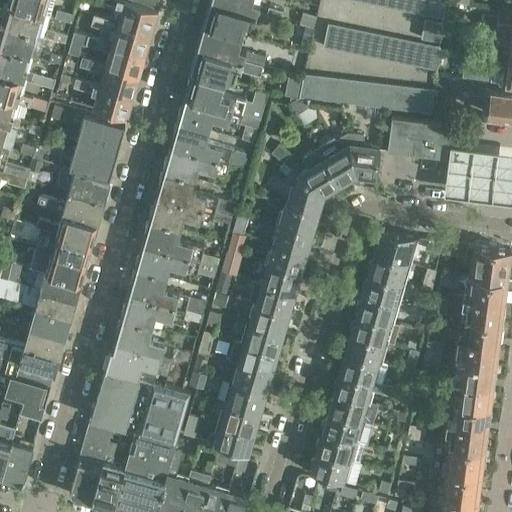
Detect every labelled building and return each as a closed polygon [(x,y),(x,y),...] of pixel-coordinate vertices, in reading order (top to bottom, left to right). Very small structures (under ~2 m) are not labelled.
[(4,13),(1,21),(35,31),(39,33),(40,29),(46,31),(51,13),(41,10),(7,0),(7,3),(3,2),(0,12),(4,13)] [(7,0),(41,10),(51,13),(54,0),(7,0)] [(121,7),(117,19),(153,29),(159,7),(158,7),(132,0),(98,0),(121,7)] [(210,18),(208,22),(243,32),(247,18),(254,20),(257,10),(219,0),(214,0),(213,4),(209,5),(206,14),(210,18)] [(219,0),(257,10),(259,2),(252,0),(251,0),(219,0)] [(403,8),(405,0),(394,0),(393,6),(403,8)] [(413,10),(415,0),(405,0),(403,8),(413,10)] [(424,12),(426,1),(426,0),(415,0),(413,10),(424,12)] [(430,14),(433,2),(426,1),(424,12),(430,14)] [(437,15),(439,3),(436,3),(433,2),(430,14),(437,15)] [(444,16),(445,5),(439,3),(437,15),(444,16)] [(267,13),(280,17),(283,8),(269,5),(267,13)] [(55,16),(72,20),(74,12),(57,7),(55,16)] [(296,21),(313,26),(317,14),(299,9),(296,21)] [(147,50),(153,29),(117,19),(94,12),(92,21),(103,25),(100,36),(111,39),(147,50)] [(435,26),(436,20),(425,17),(424,23),(435,26)] [(477,18),(476,27),(511,32),(511,19),(509,21),(477,18)] [(443,22),(443,21),(436,20),(435,26),(435,29),(442,30),(443,22)] [(1,21),(0,24),(0,44),(29,53),(30,54),(33,55),(38,56),(44,35),(39,33),(35,31),(1,21)] [(203,41),(201,45),(243,57),(263,64),(265,54),(246,49),(238,47),(243,32),(208,22),(207,27),(202,29),(200,37),(203,41)] [(336,32),(338,24),(328,22),(326,30),(336,32)] [(442,30),(441,35),(446,35),(453,35),(453,23),(443,22),(442,30)] [(435,29),(435,26),(424,23),(422,30),(434,32),(435,29)] [(344,49),(348,26),(338,24),(336,32),(334,39),(333,47),(344,49)] [(297,45),(309,48),(312,29),(302,26),(297,45)] [(353,51),(358,28),(348,26),(344,49),(353,51)] [(46,34),(65,40),(67,32),(48,27),(46,34)] [(511,32),(476,27),(475,38),(505,42),(509,46),(508,56),(511,57),(511,32)] [(364,53),(369,30),(358,28),(353,51),(364,53)] [(441,35),(442,30),(435,29),(434,32),(432,39),(441,40),(441,35)] [(334,39),(336,32),(326,30),(325,37),(334,39)] [(374,55),(379,32),(369,30),(364,53),(374,55)] [(432,39),(434,32),(422,30),(421,36),(432,39)] [(108,49),(105,60),(141,71),(147,50),(111,39),(100,36),(88,32),(86,42),(108,49)] [(385,57),(389,34),(379,32),(374,55),(385,57)] [(395,60),(400,36),(389,34),(385,57),(395,60)] [(406,62),(411,39),(400,36),(395,60),(406,62)] [(333,47),(334,39),(325,37),(323,45),(333,47)] [(416,64),(418,52),(421,41),(411,39),(406,62),(416,64)] [(425,53),(428,42),(421,41),(418,52),(425,53)] [(431,55),(433,43),(428,42),(425,53),(431,55)] [(439,56),(440,47),(440,45),(433,43),(431,55),(439,56)] [(0,69),(27,78),(53,85),(55,77),(30,70),(29,69),(33,55),(30,54),(29,53),(0,44),(0,69)] [(191,68),(192,69),(234,80),(238,66),(241,67),(260,73),(263,64),(243,57),(201,45),(200,50),(195,52),(191,68)] [(452,49),(440,47),(438,61),(450,62),(452,49)] [(423,65),(425,53),(418,52),(416,64),(423,65)] [(50,59),(59,62),(61,56),(52,53),(50,59)] [(429,66),(431,55),(425,53),(423,65),(429,66)] [(102,71),(99,82),(134,93),(141,71),(105,60),(105,61),(82,55),(79,64),(102,71)] [(437,68),(438,61),(439,56),(431,55),(429,66),(437,68)] [(469,76),(490,79),(511,81),(511,57),(508,56),(506,70),(491,68),(470,67),(469,76)] [(0,69),(0,94),(17,100),(17,101),(20,102),(46,109),(48,100),(22,92),(27,78),(0,69)] [(189,83),(186,95),(232,108),(236,95),(230,93),(233,83),(234,80),(192,69),(193,69),(192,72),(189,73),(187,80),(189,83)] [(299,95),(303,75),(289,70),(285,93),(290,94),(299,95)] [(312,97),(315,73),(304,72),(303,75),(299,95),(309,96),(312,97)] [(323,98),(326,75),(315,73),(312,97),(323,98)] [(333,99),(336,76),(326,75),(323,98),(333,99)] [(96,92),(92,104),(128,115),(134,93),(99,82),(99,83),(76,76),(73,85),(96,92)] [(344,101),(347,77),(336,76),(333,99),(344,101)] [(355,102),(358,78),(347,77),(344,101),(355,102)] [(366,103),(369,80),(358,78),(355,102),(366,103)] [(377,105),(380,81),(369,80),(366,103),(377,105)] [(388,106),(391,82),(380,81),(377,105),(388,106)] [(398,107),(401,84),(391,82),(388,106),(389,106),(398,107)] [(410,109),(413,85),(401,84),(398,107),(410,109)] [(483,96),(482,111),(511,114),(511,87),(490,84),(490,85),(479,84),(477,94),(483,96)] [(421,110),(423,86),(413,85),(410,109),(421,110)] [(431,111),(435,88),(423,86),(421,110),(431,111)] [(0,94),(0,121),(7,123),(10,124),(18,126),(20,117),(16,116),(20,102),(17,101),(17,100),(0,94)] [(299,95),(290,94),(288,99),(297,112),(306,107),(309,101),(309,96),(299,95)] [(179,117),(178,119),(209,128),(213,116),(228,120),(238,123),(239,120),(243,122),(239,136),(250,139),(255,119),(257,115),(243,111),(241,110),(232,108),(186,95),(183,105),(180,106),(177,114),(179,117)] [(61,104),(53,102),(51,112),(58,115),(61,104)] [(85,111),(80,126),(120,138),(126,119),(121,118),(120,121),(85,111)] [(470,124),(391,113),(387,147),(436,153),(435,163),(445,165),(447,155),(449,155),(467,142),(469,130),(470,124)] [(175,132),(171,143),(218,157),(242,164),(246,150),(221,143),(206,139),(209,128),(178,119),(178,120),(175,122),(173,129),(175,132)] [(0,121),(0,143),(9,146),(11,139),(3,137),(7,123),(0,121)] [(56,124),(48,122),(44,137),(51,139),(56,124)] [(29,129),(39,131),(41,125),(31,123),(29,129)] [(80,126),(75,146),(114,157),(120,138),(80,126)] [(259,127),(255,139),(260,143),(268,133),(259,127)] [(51,139),(44,137),(40,149),(48,152),(51,139)] [(264,147),(270,151),(285,162),(292,153),(272,137),(264,147)] [(349,139),(323,155),(340,183),(348,178),(349,176),(355,172),(349,139)] [(381,143),(349,139),(355,172),(362,172),(363,175),(371,176),(373,174),(375,174),(380,149),(380,147),(381,143)] [(0,166),(27,175),(28,172),(30,167),(5,160),(9,146),(0,143),(0,166)] [(21,150),(33,153),(35,146),(23,143),(21,150)] [(165,166),(164,168),(195,177),(198,165),(214,169),(233,176),(236,162),(218,157),(171,143),(169,154),(165,156),(163,163),(165,166)] [(114,157),(75,146),(69,165),(75,167),(75,166),(109,176),(114,157)] [(279,170),(285,162),(270,151),(265,159),(279,170)] [(33,155),(30,167),(28,172),(40,175),(45,158),(33,155)] [(296,170),(296,171),(323,191),(323,190),(330,187),(333,187),(340,183),(323,155),(296,170)] [(0,166),(0,177),(0,176),(7,178),(7,179),(25,184),(27,175),(0,166)] [(75,167),(69,188),(103,198),(109,176),(75,166),(75,167)] [(161,181),(157,191),(203,205),(220,210),(232,213),(236,200),(192,188),(195,177),(164,168),(164,169),(161,171),(159,178),(161,181)] [(296,171),(288,200),(318,209),(318,208),(320,206),(322,200),(321,197),(323,191),(296,171)] [(66,196),(63,210),(96,219),(103,198),(69,188),(65,187),(63,195),(66,196)] [(150,216),(181,225),(185,214),(199,218),(211,222),(217,224),(220,210),(203,205),(157,191),(154,203),(151,205),(149,213),(150,216)] [(271,205),(274,196),(261,193),(258,202),(271,205)] [(283,199),(277,220),(314,230),(316,221),(315,219),(318,209),(288,200),(285,200),(283,199)] [(1,213),(14,217),(17,208),(3,205),(1,213)] [(239,209),(233,229),(243,232),(248,212),(239,209)] [(56,231),(57,230),(90,240),(96,219),(63,210),(59,222),(39,216),(36,225),(46,228),(56,231)] [(147,230),(143,241),(189,254),(206,259),(218,262),(219,256),(202,252),(204,244),(193,241),(177,236),(181,225),(150,216),(150,218),(147,220),(145,227),(147,230)] [(277,220),(272,240),(306,250),(309,240),(312,237),(314,230),(277,220)] [(42,245),(51,248),(85,258),(90,240),(57,230),(56,231),(46,228),(42,245)] [(233,229),(228,249),(241,252),(246,233),(243,232),(233,229)] [(375,248),(374,250),(411,260),(419,234),(415,234),(380,229),(378,237),(375,240),(374,245),(375,248)] [(429,236),(426,248),(440,252),(443,238),(429,236)] [(448,239),(445,253),(457,255),(458,240),(448,239)] [(272,240),(266,260),(302,271),(304,262),(303,259),(306,250),(272,240)] [(136,264),(167,273),(170,263),(186,267),(214,274),(218,262),(206,259),(189,254),(143,241),(140,252),(137,254),(135,261),(136,264)] [(511,248),(473,242),(472,253),(469,272),(475,272),(475,274),(508,278),(511,248)] [(51,248),(46,269),(79,278),(85,258),(51,248)] [(241,252),(228,249),(225,260),(238,263),(241,252)] [(369,269),(369,270),(405,281),(411,260),(374,250),(372,259),(369,261),(368,265),(369,269)] [(11,259),(3,257),(0,267),(0,274),(6,276),(11,259)] [(266,260),(260,280),(294,290),(297,280),(300,277),(302,271),(266,260)] [(132,279),(129,290),(203,312),(207,299),(189,294),(179,291),(179,290),(163,286),(167,273),(136,264),(136,268),(133,269),(131,276),(132,279)] [(432,288),(436,268),(427,266),(421,285),(432,288)] [(46,269),(41,286),(74,296),(79,278),(46,269)] [(221,269),(216,288),(227,291),(232,272),(221,269)] [(458,271),(442,269),(439,283),(456,285),(458,271)] [(363,288),(363,290),(395,299),(400,300),(405,281),(369,270),(366,279),(363,280),(362,285),(363,288)] [(465,314),(469,315),(501,320),(501,318),(504,316),(508,278),(475,274),(475,272),(469,272),(467,283),(464,282),(460,304),(466,304),(465,314)] [(35,304),(69,313),(74,296),(41,286),(40,286),(0,274),(0,294),(2,295),(35,304)] [(260,280),(254,300),(290,310),(293,303),(291,300),(294,290),(260,280)] [(229,292),(216,289),(213,300),(226,304),(229,292)] [(122,314),(122,315),(153,324),(156,312),(172,317),(182,320),(183,315),(201,321),(203,312),(129,290),(126,302),(123,303),(121,311),(122,314)] [(357,309),(357,310),(394,320),(400,300),(395,299),(363,290),(360,297),(357,299),(355,305),(357,309)] [(446,305),(448,297),(436,294),(434,302),(446,305)] [(416,305),(427,308),(429,300),(418,297),(416,305)] [(254,300),(248,319),(282,329),(285,320),(287,319),(290,310),(254,300)] [(35,304),(29,325),(63,334),(69,313),(35,304)] [(220,311),(210,308),(207,320),(217,323),(220,311)] [(25,314),(10,310),(8,318),(23,322),(25,314)] [(351,329),(385,339),(388,340),(394,320),(357,310),(355,317),(352,319),(350,325),(351,329)] [(459,357),(464,357),(495,362),(498,335),(502,332),(502,326),(500,323),(501,320),(469,315),(465,314),(463,324),(458,324),(455,346),(461,347),(459,357)] [(117,329),(114,340),(161,353),(172,356),(188,360),(190,352),(175,347),(176,343),(164,341),(149,336),(153,324),(122,315),(122,316),(119,317),(116,326),(117,329)] [(414,323),(413,325),(423,327),(426,316),(414,323)] [(248,319),(243,339),(278,350),(280,342),(279,339),(282,329),(248,319)] [(24,342),(25,342),(58,352),(63,334),(29,325),(24,342)] [(204,329),(198,349),(209,352),(214,332),(204,329)] [(345,348),(345,349),(383,359),(388,340),(385,339),(351,329),(349,337),(346,338),(344,344),(345,348)] [(426,335),(423,351),(441,354),(444,337),(426,335)] [(0,367),(17,372),(45,381),(50,382),(58,352),(25,342),(24,342),(24,343),(0,336),(0,367)] [(227,357),(237,360),(271,369),(273,360),(276,358),(278,350),(243,339),(233,337),(227,357)] [(417,348),(419,342),(407,339),(405,345),(417,348)] [(111,346),(105,366),(138,375),(142,362),(157,366),(168,369),(172,356),(161,353),(114,340),(113,346),(111,346)] [(415,358),(417,348),(405,345),(403,344),(401,355),(415,358)] [(340,368),(340,369),(373,379),(373,378),(377,379),(383,359),(345,349),(343,357),(340,358),(338,364),(340,368)] [(441,354),(423,351),(419,369),(439,372),(441,354)] [(207,358),(196,355),(193,368),(203,371),(207,358)] [(454,399),(458,400),(489,404),(489,402),(492,400),(493,394),(491,391),(495,362),(464,357),(459,357),(458,367),(452,366),(449,388),(455,389),(454,399)] [(237,360),(231,379),(267,390),(269,382),(268,380),(271,369),(237,360)] [(411,378),(413,368),(399,364),(397,374),(411,378)] [(105,366),(91,415),(95,416),(114,422),(135,428),(176,440),(190,390),(152,379),(138,375),(105,366)] [(0,389),(3,390),(8,392),(22,395),(18,407),(24,408),(41,413),(50,382),(45,381),(17,372),(0,367),(0,389)] [(201,371),(192,369),(189,383),(197,385),(201,371)] [(334,388),(334,389),(371,399),(374,388),(396,394),(398,386),(377,379),(373,379),(340,369),(337,377),(334,378),(332,384),(334,388)] [(231,379),(225,400),(259,409),(262,400),(264,398),(267,390),(231,379)] [(326,404),(328,408),(362,418),(362,417),(365,418),(367,411),(371,399),(334,389),(332,397),(328,399),(326,404)] [(205,394),(195,391),(193,401),(202,403),(205,394)] [(453,442),(484,446),(487,418),(490,416),(491,410),(489,406),(489,404),(458,400),(454,399),(452,409),(447,408),(444,430),(449,431),(448,441),(448,442),(453,442)] [(225,400),(219,419),(255,430),(258,422),(256,420),(259,409),(225,400)] [(406,411),(391,406),(389,414),(403,419),(406,411)] [(9,410),(1,408),(0,410),(0,419),(6,421),(9,410)] [(322,428),(359,439),(365,418),(362,417),(362,418),(328,408),(328,409),(326,416),(322,418),(320,424),(322,428)] [(189,411),(183,433),(194,436),(201,414),(189,411)] [(91,415),(81,448),(104,455),(108,442),(107,442),(114,422),(95,416),(91,415)] [(219,419),(213,441),(242,450),(243,449),(247,450),(250,440),(253,439),(255,430),(219,419)] [(407,423),(404,435),(412,436),(428,439),(429,429),(422,428),(423,425),(407,423)] [(0,472),(2,473),(11,440),(1,437),(3,429),(0,427),(0,472)] [(135,428),(124,465),(113,505),(135,511),(140,511),(155,511),(158,505),(156,505),(167,469),(168,469),(174,447),(176,440),(135,428)] [(315,444),(316,448),(350,458),(353,459),(359,439),(322,428),(320,436),(317,438),(315,444)] [(11,440),(2,473),(19,478),(23,474),(33,439),(21,435),(21,433),(14,431),(11,440)] [(441,467),(441,466),(480,471),(482,459),(485,458),(485,452),(483,449),(484,446),(453,442),(448,442),(448,441),(435,439),(431,466),(441,467)] [(397,442),(388,440),(387,447),(395,449),(397,442)] [(104,455),(92,499),(113,505),(124,465),(112,462),(116,444),(108,442),(104,455)] [(156,505),(158,505),(158,503),(169,507),(170,509),(179,511),(189,475),(191,467),(179,463),(182,450),(174,447),(168,469),(167,469),(156,505)] [(218,447),(215,458),(235,464),(239,453),(218,447)] [(81,448),(80,452),(70,488),(73,493),(92,499),(104,455),(81,448)] [(311,467),(311,468),(315,470),(314,470),(344,479),(344,478),(353,481),(359,461),(353,459),(350,458),(316,448),(314,456),(311,458),(309,463),(311,467)] [(400,452),(399,460),(419,463),(421,454),(400,452)] [(245,455),(239,453),(235,464),(235,466),(242,468),(245,455)] [(205,468),(212,470),(214,460),(208,459),(205,468)] [(439,480),(438,492),(477,498),(478,485),(481,483),(482,477),(480,474),(480,471),(441,466),(441,467),(440,468),(444,469),(443,480),(439,480)] [(287,507),(285,511),(307,511),(308,511),(309,509),(310,505),(316,485),(319,475),(310,473),(304,492),(305,493),(300,510),(292,507),(292,508),(287,507)] [(189,475),(179,511),(181,511),(200,511),(209,481),(189,475)] [(339,481),(322,476),(319,486),(336,491),(339,481)] [(397,479),(395,487),(406,489),(420,491),(421,482),(397,479)] [(209,481),(200,511),(222,511),(229,487),(209,481)] [(378,488),(388,492),(391,485),(380,481),(378,488)] [(358,487),(342,483),(340,492),(355,496),(358,487)] [(229,487),(222,511),(244,511),(249,495),(244,494),(245,492),(229,487)] [(395,487),(393,493),(404,496),(406,489),(395,487)] [(376,501),(378,493),(361,488),(359,497),(376,501)] [(436,505),(434,511),(474,511),(475,511),(478,508),(479,502),(477,499),(477,498),(438,492),(437,494),(432,493),(431,505),(436,505)] [(395,507),(398,499),(378,493),(376,501),(395,507)] [(404,496),(399,511),(401,511),(408,511),(412,498),(404,496)]
